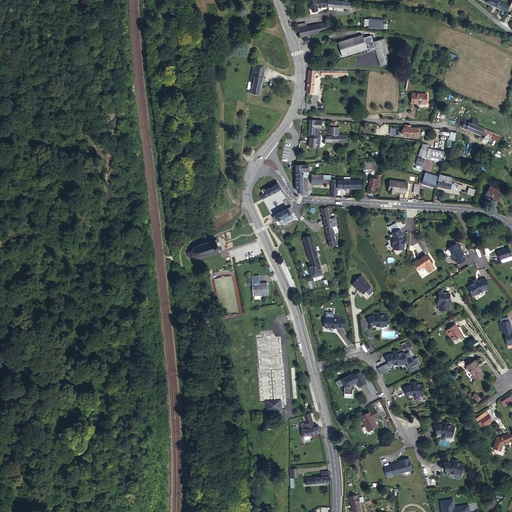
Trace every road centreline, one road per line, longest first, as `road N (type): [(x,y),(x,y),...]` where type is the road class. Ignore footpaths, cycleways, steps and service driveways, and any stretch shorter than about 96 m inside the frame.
road 1 (tertiary): [(264,150),(249,176),(248,199),(311,368)]
road 2 (tertiary): [(264,150),(305,200),(457,207)]
road 3 (unknown): [(290,111),(456,130)]
road 4 (tertiary): [(276,0),(299,82),(264,150)]
road 5 (tertiary): [(311,368),(334,472),(334,511)]
road 6 (residential): [(311,368),(363,356),(397,426),(409,424)]
